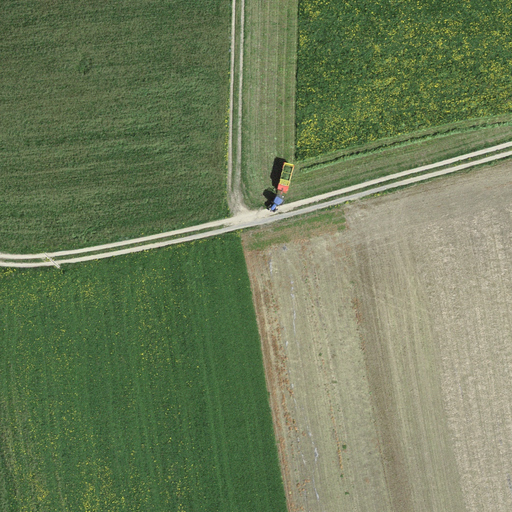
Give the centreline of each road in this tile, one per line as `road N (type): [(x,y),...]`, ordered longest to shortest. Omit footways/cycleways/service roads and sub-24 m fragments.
road 1 (track): [(511,153),(168,241),(0,262)]
road 2 (track): [(240,0),(232,226)]
